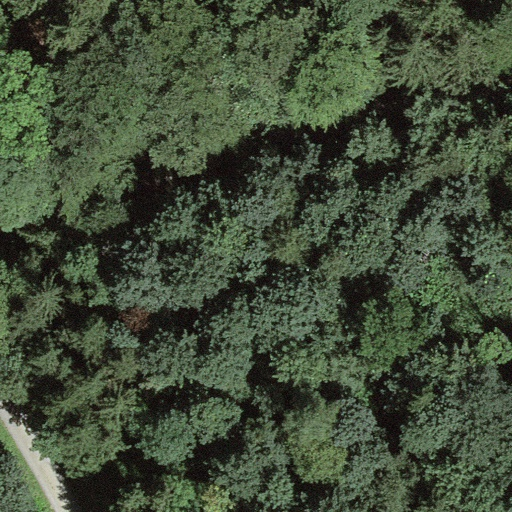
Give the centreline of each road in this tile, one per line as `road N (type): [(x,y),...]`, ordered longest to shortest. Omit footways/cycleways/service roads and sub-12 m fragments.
road 1 (track): [(0,224),(511,78)]
road 2 (track): [(0,397),(61,511)]
